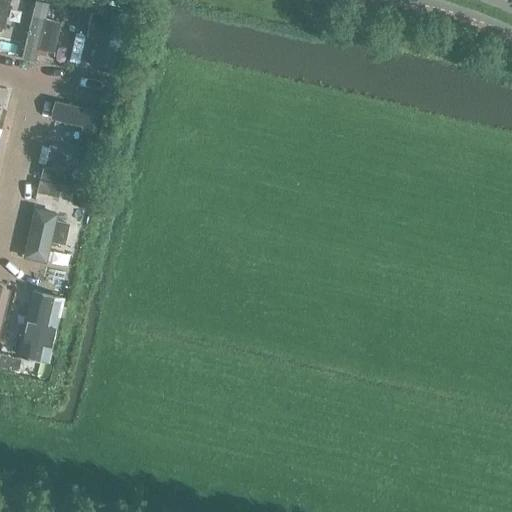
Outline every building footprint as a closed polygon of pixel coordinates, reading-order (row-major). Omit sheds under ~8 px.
[(0,0),(0,52),(7,54),(19,0),(0,0)] [(65,67),(77,17),(45,9),(34,60),(65,67)] [(115,23),(82,15),(70,67),(103,75),(115,23)] [(65,105),(52,160),(86,168),(99,113),(65,105)] [(43,166),(40,178),(61,183),(61,182),(64,171),(43,166)] [(61,185),(39,180),(36,192),(58,197),(61,186),(61,185)] [(61,202),(43,198),(28,261),(68,270),(82,207),(61,202)] [(0,326),(8,291),(0,289),(0,326)] [(63,298),(33,291),(22,340),(21,340),(35,344),(52,347),(63,298)] [(0,365),(18,370),(21,358),(0,353),(0,365)]
